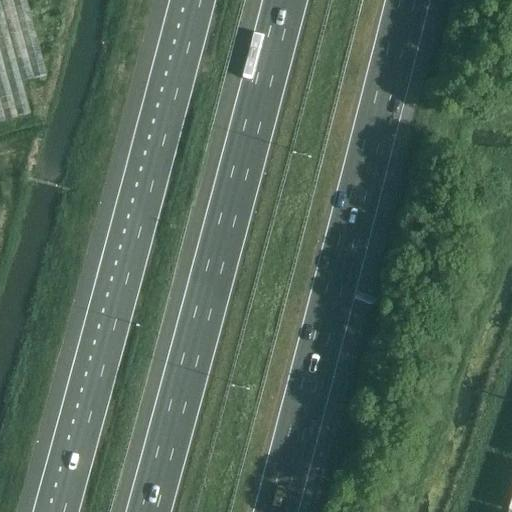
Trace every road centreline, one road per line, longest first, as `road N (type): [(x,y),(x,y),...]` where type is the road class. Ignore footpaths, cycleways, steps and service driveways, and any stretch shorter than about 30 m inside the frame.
road 1 (motorway): [(191,0),(54,511)]
road 2 (motorway): [(283,0),(146,511)]
road 3 (motorway): [(273,511),(405,0)]
